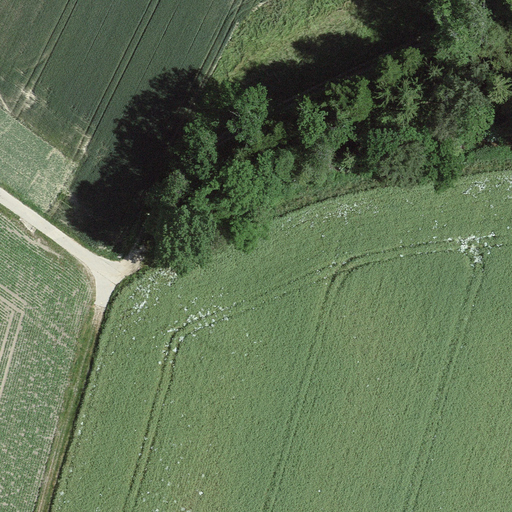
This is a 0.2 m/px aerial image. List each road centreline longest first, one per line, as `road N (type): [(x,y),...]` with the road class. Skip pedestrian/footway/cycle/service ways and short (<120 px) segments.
road 1 (track): [(349,67),(231,125),(161,233),(138,261),(111,275)]
road 2 (track): [(489,0),(349,67)]
road 3 (track): [(0,196),(111,275)]
